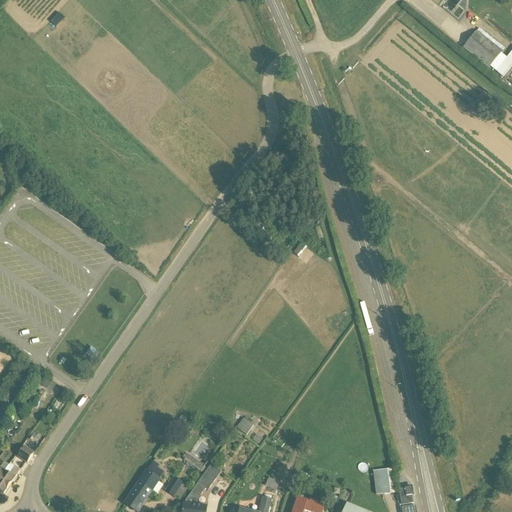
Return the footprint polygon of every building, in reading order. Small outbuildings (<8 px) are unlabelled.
[(502,53),(477,32),(463,48),(489,69),(502,53)] [(3,365),(10,354),(0,347),(0,363),(3,365)] [(40,384),(47,388),(50,382),(43,379),(40,384)] [(253,426),(243,419),(240,423),(235,420),(232,424),(237,427),(236,428),(246,435),(253,426)] [(189,427),(186,420),(180,423),(184,430),(189,427)] [(25,447),(18,457),(27,464),(35,454),(25,447)] [(188,455),(184,461),(201,472),(205,466),(188,455)] [(164,472),(158,468),(159,467),(153,463),(125,505),(136,511),(138,511),(160,480),(159,480),(164,472)] [(205,490),(208,491),(221,473),(211,465),(198,483),(188,498),(187,505),(184,505),(183,511),(206,511),(207,509),(197,507),(198,501),(205,490)] [(5,472),(0,478),(0,492),(4,495),(21,471),(16,467),(10,476),(5,472)] [(392,470),(373,472),(376,496),(395,494),(392,470)] [(182,483),(175,479),(166,491),(173,496),(182,483)] [(280,483),(269,479),(266,487),(276,491),(280,483)] [(414,504),(411,488),(399,490),(402,506),(414,504)] [(268,511),(272,499),(264,497),(260,511),(249,511),(239,509),(238,511),(268,511)] [(320,505),(312,502),(311,503),(299,499),(294,511),(322,511),(324,509),(319,507),(320,505)]
